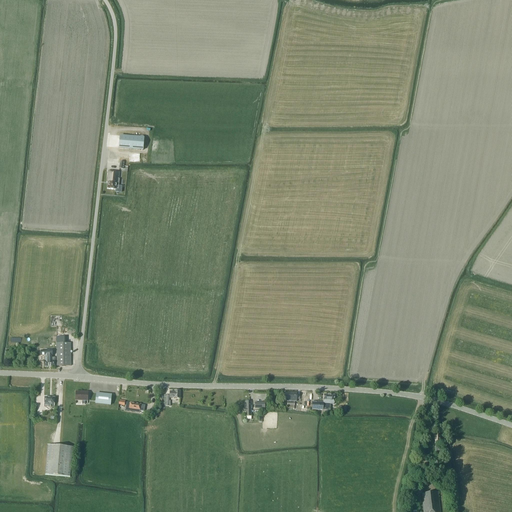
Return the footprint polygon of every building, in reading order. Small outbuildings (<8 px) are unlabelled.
[(144,138),(120,136),(119,148),(143,150),(144,138)] [(107,182),(108,182),(108,189),(117,190),(117,189),(121,189),(121,187),(118,186),(120,173),(108,171),(107,182)] [(66,336),(56,337),(56,344),(57,366),(71,366),(70,343),(66,343),(66,336)] [(55,367),(55,358),(52,358),(52,356),(52,350),(45,350),(41,350),(41,356),(42,356),(42,355),(44,355),(44,356),(45,356),(45,358),(44,358),(44,367),(55,367)] [(76,400),(82,401),(82,404),(85,404),(85,401),(88,401),(88,392),(76,391),(76,400)] [(112,395),(96,393),(95,403),(111,405),(112,395)] [(312,409),(327,410),(327,404),(334,404),(335,395),(324,395),(323,402),(312,402),(312,409)] [(55,398),(45,397),(44,407),(51,407),(51,406),(54,406),(55,398)] [(251,416),(251,408),(252,408),(252,402),(250,402),(250,400),(246,400),(246,402),(245,402),(245,409),(244,409),(243,410),(243,412),(244,413),(246,412),(246,416),(251,416)] [(125,410),(140,413),(140,411),(143,412),(144,405),(141,404),(130,403),(127,402),(125,410)] [(45,475),(70,477),(73,447),(48,445),(45,475)] [(422,494),(423,511),(439,511),(437,492),(422,494)]
